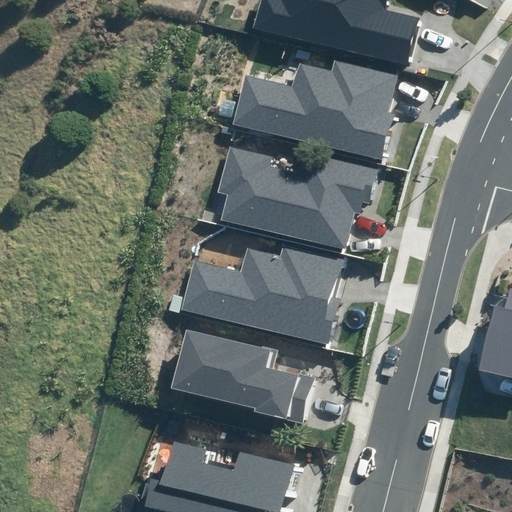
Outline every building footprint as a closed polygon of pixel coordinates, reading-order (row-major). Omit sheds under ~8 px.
[(408,66),(420,18),(388,10),(390,0),(260,0),(253,28),(408,66)] [(235,124),(384,159),(395,113),(389,112),(398,75),(334,60),(332,70),(300,63),(294,88),(246,76),(235,124)] [(222,220),(346,250),(355,214),(358,215),(361,202),(368,203),(377,169),(309,153),(304,175),(271,167),(273,158),(229,147),(217,193),(228,196),(222,220)] [(184,311),(329,348),(342,298),(333,296),(342,260),(282,244),(279,254),(247,246),(241,270),(197,259),(184,311)] [(511,289),(509,289),(503,308),(496,306),(479,368),(511,376),(511,289)] [(254,412),(305,424),(316,380),(273,369),(277,351),(187,328),(173,387),(255,407),(254,412)] [(140,511),(264,511),(265,511),(269,511),(283,511),(294,467),(238,453),(233,470),(204,463),(207,449),(172,441),(162,480),(149,477),(140,511)]
